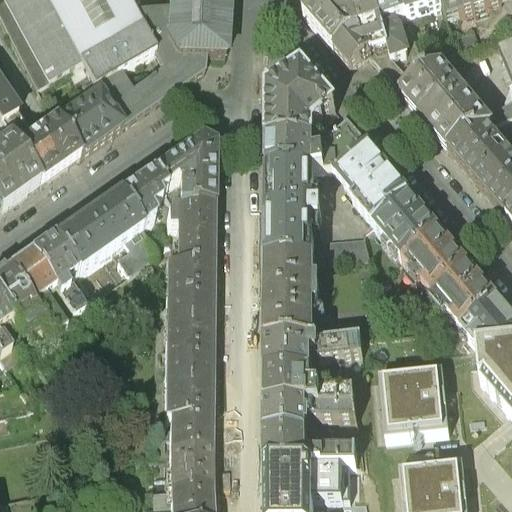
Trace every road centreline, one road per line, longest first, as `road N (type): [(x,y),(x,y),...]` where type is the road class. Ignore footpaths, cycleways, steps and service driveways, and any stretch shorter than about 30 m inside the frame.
road 1 (residential): [(243,111),(245,511)]
road 2 (residential): [(243,111),(219,109),(0,251)]
road 3 (residential): [(511,278),(378,132)]
road 4 (residential): [(378,132),(270,5)]
